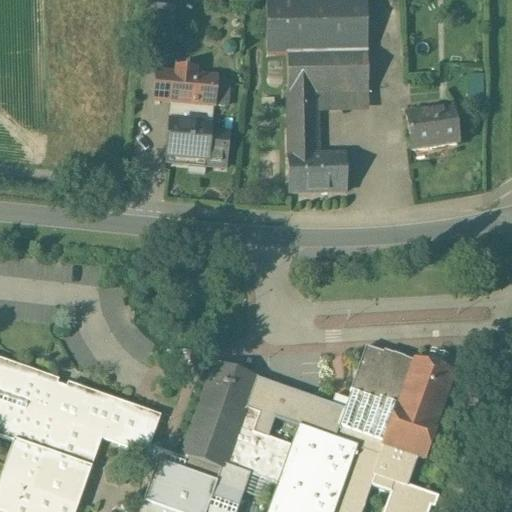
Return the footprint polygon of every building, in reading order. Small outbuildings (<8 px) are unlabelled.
[(364,0),(263,0),(265,58),(285,58),(287,195),(345,194),(344,158),(317,159),(316,109),(303,109),(303,95),(366,94),(364,0)] [(174,76),(156,75),(154,103),(170,104),(165,165),(223,170),(227,135),(209,134),(212,109),(223,110),(226,82),(194,79),(195,73),(175,72),(174,76)] [(453,113),(404,120),(409,155),(458,147),(453,113)] [(220,472),(224,473),(225,469),(276,486),(266,511),(205,511),(216,484),(157,463),(139,511),(361,511),(370,488),(389,495),(383,511),(428,511),(433,498),(406,488),(416,460),(423,462),(452,379),(366,349),(343,415),(279,392),(280,388),(214,364),(181,458),(220,472)] [(157,463),(216,484),(220,472),(181,458),(181,460),(149,449),(160,419),(0,361),(0,439),(11,444),(0,475),(0,511),(75,511),(100,443),(157,463)] [(122,465),(108,466),(110,485),(124,483),(122,465)]
